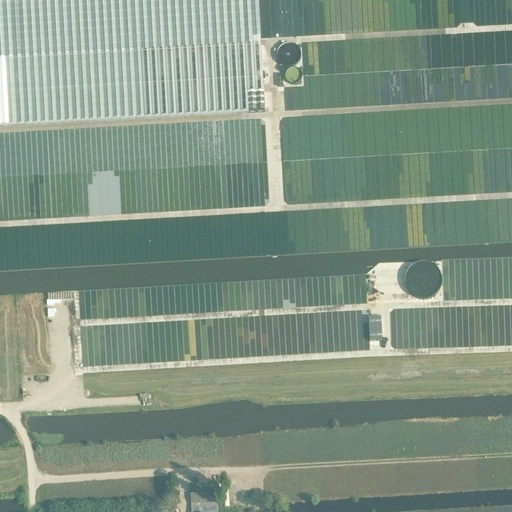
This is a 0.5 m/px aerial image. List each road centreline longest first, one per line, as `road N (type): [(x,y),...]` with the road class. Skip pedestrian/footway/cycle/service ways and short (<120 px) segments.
road 1 (track): [(0,407),(151,399),(198,382),(511,370)]
road 2 (track): [(0,132),(511,102)]
road 3 (track): [(511,455),(31,480)]
road 4 (track): [(266,43),(274,210),(511,196)]
road 5 (track): [(274,210),(0,225)]
road 6 (track): [(511,29),(266,43)]
